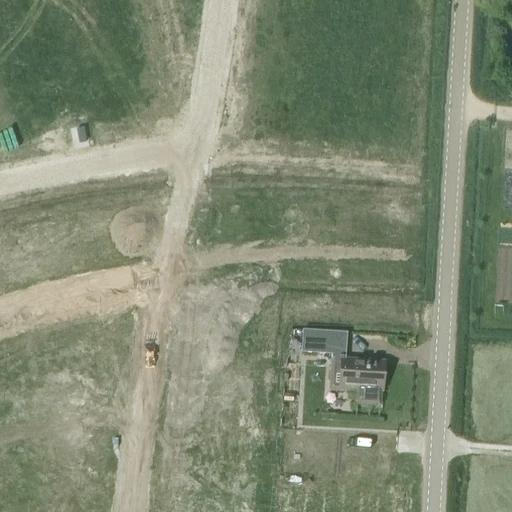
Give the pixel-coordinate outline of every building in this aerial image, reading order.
[(343,11),(343,33),(343,38),(365,38),(365,58),(407,61),(408,27),(367,25),(368,12),(343,11)] [(346,92),(345,117),(359,117),(358,139),(405,142),(407,109),(376,108),(377,94),(346,92)] [(245,360),(262,358),(261,345),(244,346),(245,360)] [(383,363),(330,359),(328,391),(356,393),(355,404),(378,405),(379,391),(381,391),(383,363)] [(139,440),(134,511),(247,511),(249,485),(251,486),(252,470),(266,470),(267,447),(139,440)] [(55,474),(52,511),(82,511),(85,476),(55,474)]
